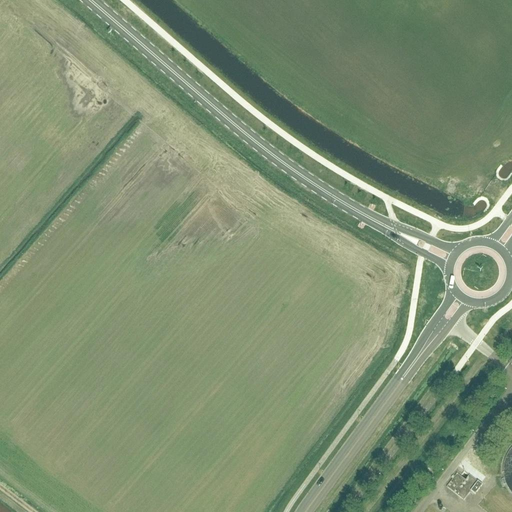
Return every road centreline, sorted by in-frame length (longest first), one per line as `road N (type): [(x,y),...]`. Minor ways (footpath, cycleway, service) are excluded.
road 1 (tertiary): [(395,233),(307,182),(88,0)]
road 2 (unclassified): [(433,333),(304,511)]
